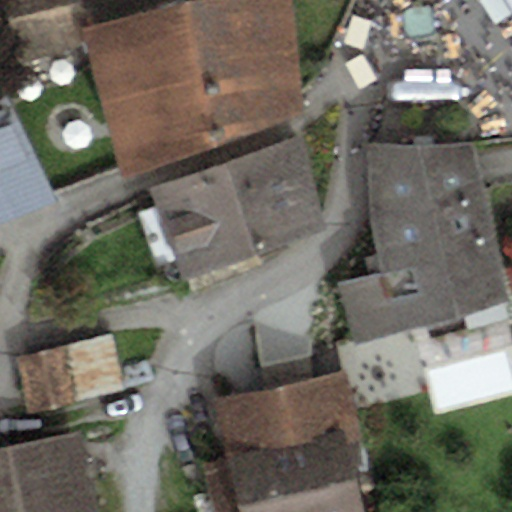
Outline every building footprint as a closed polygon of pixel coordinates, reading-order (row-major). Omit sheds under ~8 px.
[(0,0),(0,57),(89,35),(128,170),(298,110),(283,0),(245,0),(192,8),(190,0),(0,0)] [(0,91),(0,220),(52,203),(0,91)] [(470,149),(374,150),(379,226),(392,274),(346,289),(362,339),(502,298),(470,149)] [(286,150),(147,197),(176,280),(314,232),(286,150)] [(108,341),(22,362),(32,405),(118,384),(108,341)] [(217,398),(231,459),(350,434),(361,432),(349,372),(217,398)] [(367,511),(350,434),(231,459),(242,511),(367,511)] [(92,511),(79,445),(0,460),(0,511),(92,511)]
